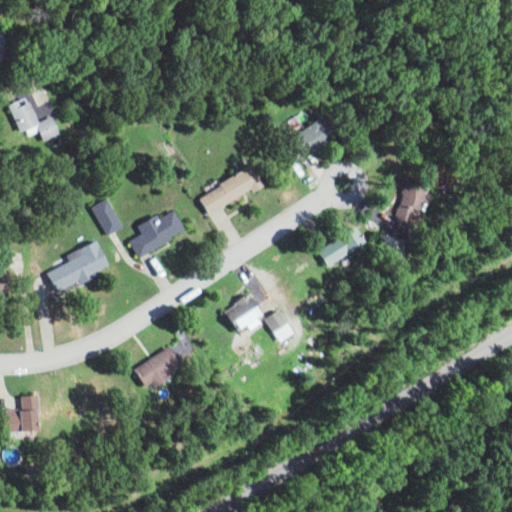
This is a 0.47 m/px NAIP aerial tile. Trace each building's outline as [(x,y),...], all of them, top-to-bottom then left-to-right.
[(9,104),(19,131),(28,127),(32,136),(42,132),(45,140),(61,134),(54,116),(38,122),(28,97),(9,104)] [(291,135),(303,155),(335,136),(323,116),(291,135)] [(198,197),(210,215),(261,182),(250,164),(198,197)] [(425,181),(407,176),(394,219),(410,224),(414,209),(424,211),(429,194),(422,191),(425,181)] [(139,227),(142,233),(130,240),(140,256),(185,229),(172,207),(139,227)] [(364,244),(356,228),(317,247),(325,263),(364,244)] [(110,265),(95,239),(67,255),(70,260),(47,273),(59,293),(110,265)] [(247,329),(260,322),(251,305),(228,318),(234,329),(244,323),(247,329)] [(279,342),(294,334),(281,308),(266,316),(279,342)] [(146,388),(168,374),(166,371),(179,363),(168,346),(133,369),(146,388)] [(29,430),(28,408),(3,410),(4,431),(29,430)]
